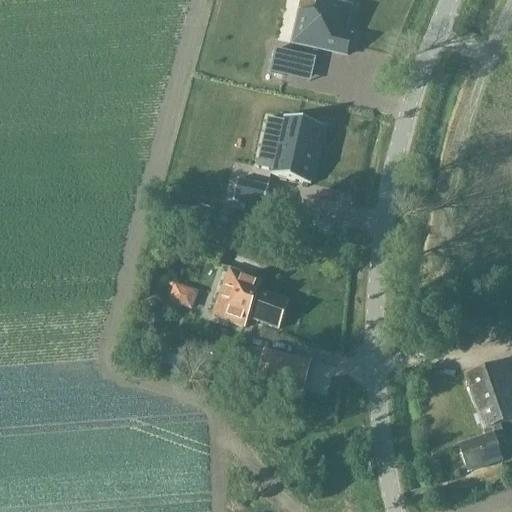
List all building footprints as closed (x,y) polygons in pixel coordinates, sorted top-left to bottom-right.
[(297,14),(290,45),(345,57),(349,38),(341,36),(348,9),(316,2),(313,17),(297,14)] [(269,74),(285,77),(290,54),(274,50),(269,74)] [(263,129),(252,178),(268,182),(267,185),(266,184),(265,186),(306,195),(306,194),(305,193),(318,138),(319,138),(319,137),(279,127),(278,129),(279,129),(279,133),(263,129)] [(262,208),(263,209),(268,187),(266,187),(266,188),(238,181),(237,180),(232,201),(233,202),(234,201),(262,207),(262,208)] [(290,194),(285,217),(328,227),(325,239),(337,242),(346,203),(311,195),(310,199),(290,194)] [(232,214),(195,204),(192,216),(229,227),(232,214)] [(199,247),(194,239),(153,268),(158,276),(199,247)] [(275,330),(285,303),(255,291),(259,282),(227,270),(209,316),(241,329),(245,319),(275,330)] [(299,392),(307,364),(263,352),(255,380),(299,392)] [(483,442),(457,451),(465,474),(499,462),(494,447),(505,444),(499,427),(511,422),(511,363),(502,367),(462,381),(483,442)]
